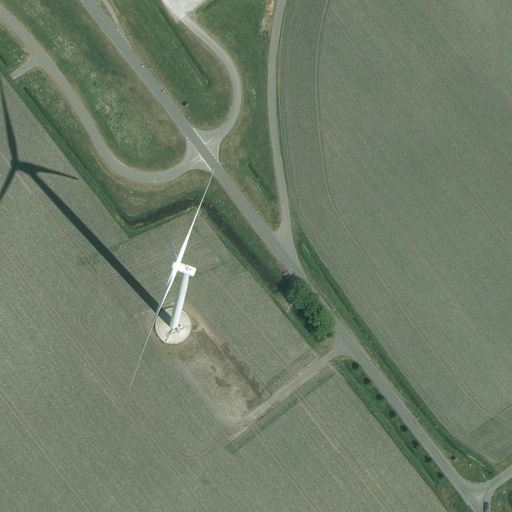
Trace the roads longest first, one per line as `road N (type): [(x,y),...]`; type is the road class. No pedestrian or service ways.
road 1 (unclassified): [(472,502),(202,151)]
road 2 (unclassified): [(0,11),(120,170),(166,177),(202,151)]
road 3 (unclassified): [(202,151),(126,53)]
